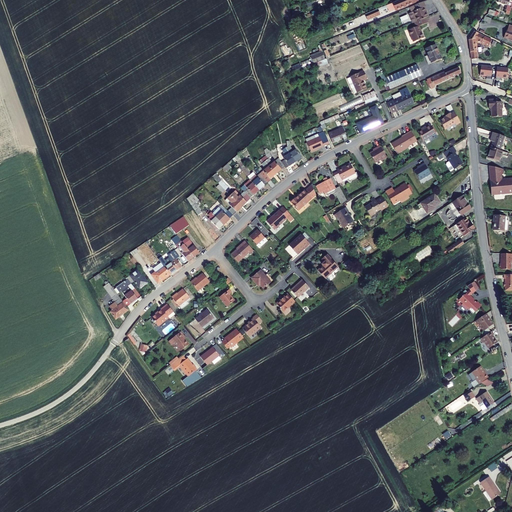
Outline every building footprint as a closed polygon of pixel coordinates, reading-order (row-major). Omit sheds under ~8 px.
[(419,0),(401,0),(393,3),(397,11),(402,9),(400,5),(403,4),(405,8),(420,1),(419,0)] [(511,0),(500,0),(500,2),(510,6),(508,10),(511,12),(511,0)] [(389,1),(374,7),(375,10),(382,7),(383,7),(390,4),(389,1)] [(426,7),(424,2),(412,7),(414,12),(412,13),(416,23),(417,22),(428,18),(430,17),(426,7)] [(430,22),(428,18),(417,22),(418,27),(411,30),(416,41),(426,37),(424,32),(423,32),(421,26),(430,22)] [(477,31),(471,40),(474,59),(480,58),(477,41),(490,47),(491,45),(492,46),(493,44),(494,44),(495,42),(490,40),(491,38),(477,31)] [(438,44),(428,48),(431,55),(428,56),(431,64),(444,59),(438,44)] [(419,64),(388,78),(393,89),(420,78),(424,76),(419,64)] [(491,79),(492,66),(480,65),(479,70),(480,70),(480,75),(486,76),(486,79),(491,79)] [(452,69),(429,79),(433,89),(437,87),(436,85),(463,73),(461,67),(452,71),(452,69)] [(508,68),(497,67),(495,80),(500,80),(500,77),(507,78),(507,73),(509,73),(511,69),(508,68)] [(366,71),(353,76),(357,87),(366,83),(365,81),(369,79),(366,71)] [(369,89),(366,83),(357,87),(359,93),(369,89)] [(397,100),(389,104),(394,113),(416,102),(410,88),(402,91),(402,92),(395,96),(397,100)] [(377,91),(365,96),(367,101),(379,96),(377,91)] [(341,111),(363,101),(360,97),(339,107),(341,111)] [(493,109),(494,118),(504,117),(504,109),(505,108),(504,104),(503,102),(499,102),(499,100),(497,100),(490,100),(491,109),(493,109)] [(376,116),(359,124),(363,132),(386,123),(378,106),(373,108),(376,116)] [(451,118),(444,121),(448,130),(459,125),(459,126),(464,124),(459,114),(455,116),(455,114),(450,116),(451,118)] [(321,125),(339,118),(338,115),(320,121),(321,125)] [(424,130),(420,133),(426,142),(438,134),(432,123),(426,127),(427,129),(424,130)] [(345,127),(331,133),(335,142),(349,136),(345,127)] [(404,138),(394,145),(400,154),(409,148),(408,147),(419,141),(414,131),(406,135),(407,136),(404,138)] [(496,142),(494,148),(502,151),(507,137),(495,133),(493,141),(496,142)] [(308,139),(309,142),(322,137),(320,134),(308,139)] [(322,137),(309,142),(310,143),(312,149),(313,151),(331,144),(327,134),(322,137)] [(290,147),(288,148),(298,162),(304,158),(298,149),(296,151),(292,145),(293,145),(292,141),(289,141),(290,147)] [(379,149),(372,153),(378,163),(383,159),(384,160),(389,157),(382,145),(378,148),(379,149)] [(460,150),(456,146),(447,152),(452,159),(449,161),(449,162),(453,168),(454,168),(457,167),(465,162),(461,157),(458,152),(460,150)] [(266,151),(268,156),(271,159),(268,161),(278,174),(287,167),(284,162),(281,158),(275,163),(271,158),(275,155),(272,153),(273,152),(272,150),(271,150),(270,148),(266,151)] [(287,160),(284,162),(287,167),(288,168),(298,162),(288,148),(285,150),(288,156),(286,158),(287,160)] [(494,148),(490,158),(501,162),(504,155),(510,157),(511,154),(502,151),(494,148)] [(268,169),(263,173),(270,183),(273,180),(272,179),(278,174),(268,161),(271,159),(268,156),(261,161),(268,169)] [(241,163),(252,180),(261,190),(270,183),(263,173),(259,176),(258,174),(255,177),(253,174),(247,166),(244,162),(241,163)] [(420,168),(416,171),(419,175),(430,168),(427,163),(423,165),(424,166),(420,168)] [(228,164),(223,167),(226,172),(231,168),(228,164)] [(340,172),(336,175),(341,184),(345,181),(344,180),(350,177),(358,173),(353,164),(340,171),(340,172)] [(505,169),(491,166),(492,176),(493,176),(493,179),(492,179),(492,181),(498,180),(498,184),(494,184),(493,185),(493,186),(493,190),(493,191),(494,191),(495,195),(503,195),(503,193),(511,193),(511,194),(511,179),(504,180),(504,174),(505,169)] [(433,173),(430,168),(419,175),(422,180),(433,173)] [(358,173),(350,177),(351,179),(352,182),(355,180),(354,179),(361,176),(359,172),(358,173)] [(326,191),(328,194),(329,193),(331,196),(340,192),(332,179),(330,180),(329,178),(326,180),(327,182),(319,186),(323,193),(326,191)] [(220,182),(222,184),(227,190),(229,192),(233,189),(225,182),(223,180),(220,182)] [(261,190),(252,180),(243,188),(247,192),(253,198),(261,190)] [(405,203),(413,198),(411,195),(415,193),(408,182),(403,186),(404,187),(399,189),(400,190),(398,192),(397,191),(396,189),(389,193),(396,205),(403,200),(405,203)] [(222,184),(219,187),(225,193),(227,190),(222,184)] [(298,197),(290,204),(298,213),(318,194),(314,185),(308,190),(307,190),(298,198),(298,197)] [(243,196),(238,191),(233,196),(244,207),(253,198),(247,192),(243,196)] [(195,193),(189,199),(200,215),(205,212),(198,202),(201,200),(195,193)] [(437,195),(423,203),(430,213),(437,208),(436,207),(442,203),(437,195)] [(234,207),(230,211),(235,216),(244,207),(233,196),(228,201),(234,207)] [(464,196),(455,202),(463,215),(473,208),(464,196)] [(375,202),(376,205),(369,210),(375,219),(379,216),(378,215),(384,210),(385,211),(387,209),(388,208),(389,209),(392,208),(386,199),(380,203),(378,200),(375,202)] [(224,205),(215,214),(226,225),(235,216),(230,211),(224,205)] [(286,207),(269,222),(277,230),(289,218),(292,222),(296,218),(286,207)] [(349,207),(336,215),(339,219),(340,218),(343,222),(352,216),(352,215),(351,216),(349,213),(351,211),(349,207)] [(212,217),(211,219),(221,229),(226,225),(215,214),(212,210),(209,213),(212,217)] [(497,215),(496,229),(500,230),(502,231),(502,230),(506,230),(507,216),(497,215)] [(356,222),(352,216),(343,222),(343,223),(343,224),(346,229),(356,222)] [(186,217),(172,226),(175,229),(177,232),(187,225),(191,230),(194,228),(186,217)] [(462,238),(476,228),(473,224),(471,225),(470,224),(471,223),(468,218),(455,227),(462,238)] [(252,237),(262,248),(270,241),(260,230),(252,237)] [(160,234),(148,242),(158,255),(162,252),(156,245),(164,240),(161,236),(160,234)] [(304,235),(288,250),(295,257),(311,243),(304,235)] [(180,236),(174,239),(191,262),(196,257),(183,240),(180,236)] [(185,239),(183,240),(196,257),(202,253),(192,240),(185,239)] [(464,240),(455,246),(457,250),(466,244),(464,240)] [(173,241),(168,244),(172,250),(177,246),(173,241)] [(242,247),(234,255),(241,263),(252,253),(253,254),(256,251),(247,241),(241,247),(242,247)] [(311,243),(295,257),(297,259),(313,244),(311,243)] [(418,255),(422,261),(436,253),(431,246),(418,255)] [(161,259),(167,268),(173,275),(184,266),(174,253),(170,255),(173,260),(169,263),(164,257),(161,259)] [(511,253),(504,254),(504,264),(502,264),(502,267),(504,267),(504,269),(511,269),(511,253)] [(330,254),(325,259),(327,261),(325,264),(326,266),(320,270),(328,279),(342,267),(330,254)] [(157,272),(154,275),(160,283),(173,275),(167,268),(159,274),(157,272)] [(130,279),(134,284),(137,282),(142,289),(150,282),(140,270),(129,278),(130,279)] [(263,270),(254,279),(259,285),(261,283),(263,284),(266,289),(274,282),(263,270)] [(206,274),(194,283),(200,291),(212,281),(206,274)] [(134,284),(130,279),(118,288),(119,289),(122,292),(124,291),(129,298),(125,301),(129,307),(143,297),(134,284)] [(305,280),(294,290),(301,297),(312,287),(305,280)] [(111,283),(106,287),(114,298),(115,298),(117,302),(111,306),(114,310),(112,312),(118,320),(131,310),(129,307),(125,301),(119,294),(117,290),(111,283)] [(478,290),(473,284),(470,286),(473,291),(471,292),(470,293),(469,293),(467,295),(466,295),(461,300),(465,304),(464,305),(469,309),(470,308),(476,314),(484,305),(480,302),(479,302),(478,302),(478,303),(476,301),(477,300),(476,300),(476,299),(474,297),(473,297),(472,295),(473,294),(474,293),(478,290)] [(192,298),(186,290),(175,299),(181,306),(182,306),(184,309),(191,303),(190,302),(188,300),(192,298)] [(232,290),(222,298),(230,307),(237,301),(232,295),(234,293),(232,290)] [(284,300),(279,304),(286,312),(298,301),(291,294),(286,297),(287,298),(284,300)] [(159,315),(155,318),(162,327),(172,319),(173,320),(179,315),(170,305),(164,309),(165,310),(159,315)] [(210,310),(198,319),(205,328),(216,318),(210,310)] [(264,328),(261,325),(265,322),(260,315),(256,318),(257,319),(252,323),(257,334),(264,328)] [(487,315),(477,322),(480,326),(481,325),(485,331),(495,324),(490,317),(489,318),(487,315)] [(252,326),(247,330),(253,337),(257,334),(252,323),(251,324),(252,326)] [(228,340),(225,343),(230,349),(233,347),(234,348),(246,338),(240,329),(233,334),(234,335),(228,340)] [(183,332),(172,342),(174,345),(177,343),(184,351),(192,345),(185,336),(186,335),(183,332)] [(494,332),(482,340),(485,343),(487,343),(491,349),(500,343),(495,336),(496,335),(494,332)] [(215,347),(203,357),(210,366),(222,356),(215,347)] [(189,360),(186,356),(173,366),(177,370),(182,366),(191,377),(199,371),(190,359),(189,360)] [(476,380),(479,385),(488,378),(485,374),(480,367),(472,373),(477,380),(476,380)] [(474,388),(479,385),(476,380),(477,380),(472,373),(468,375),(473,382),(471,384),(474,388)] [(163,393),(166,398),(173,393),(169,388),(163,393)] [(471,392),(464,397),(467,402),(475,397),(471,392)] [(487,392),(477,399),(484,410),(487,408),(488,409),(495,404),(487,392)] [(511,405),(495,416),(497,420),(511,409),(511,405)] [(489,494),(494,500),(501,495),(490,479),(483,484),(489,494)]
